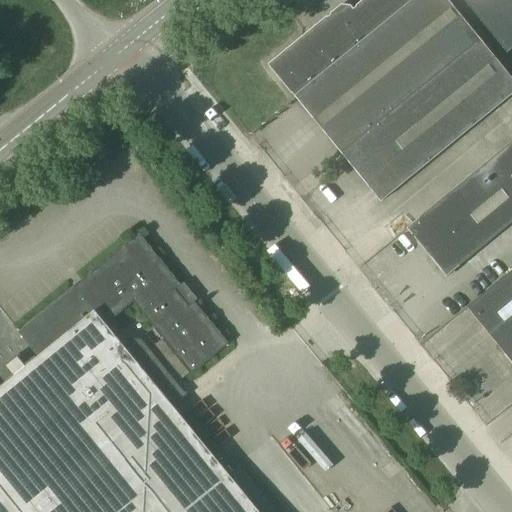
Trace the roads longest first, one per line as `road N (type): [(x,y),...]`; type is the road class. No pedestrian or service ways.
road 1 (unclassified): [(508,511),(163,92),(116,56)]
road 2 (tertiary): [(0,150),(116,56)]
